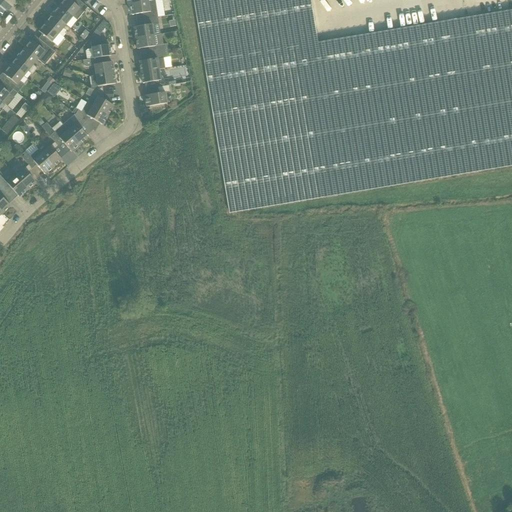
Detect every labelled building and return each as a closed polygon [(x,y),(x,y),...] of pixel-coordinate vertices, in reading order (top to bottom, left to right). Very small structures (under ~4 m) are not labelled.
[(87,8),(77,0),(69,0),(69,1),(68,0),(64,0),(59,7),(76,21),(87,8)] [(511,11),(318,44),(310,0),(193,0),(229,214),(511,166),(511,11)] [(157,18),(154,1),(130,4),(130,5),(131,15),(144,13),(145,20),(157,18)] [(76,21),(59,7),(52,15),(70,29),(76,21)] [(52,15),(45,23),(58,34),(63,28),(67,32),(70,29),(52,15)] [(153,36),(151,25),(158,24),(157,18),(145,20),(146,26),(133,28),(135,39),(153,36)] [(111,56),(109,45),(106,46),(105,40),(100,41),(99,35),(108,25),(103,21),(92,34),(96,38),(97,41),(90,42),(91,49),(87,50),(85,52),(86,60),(98,58),(111,56)] [(42,35),(38,39),(51,50),(55,45),(52,42),(58,34),(45,23),(38,32),(42,35)] [(80,37),(84,40),(89,34),(85,30),(80,37)] [(155,46),(153,36),(135,39),(137,50),(150,48),(151,54),(167,51),(166,44),(155,46)] [(54,53),(51,50),(38,39),(34,44),(31,41),(24,49),(37,60),(44,65),(54,53)] [(37,60),(24,49),(17,58),(34,72),(37,69),(33,65),(37,60)] [(164,69),(163,63),(163,59),(168,58),(167,51),(151,54),(152,60),(139,62),(140,73),(158,70),(164,69)] [(34,72),(17,58),(10,66),(23,77),(23,76),(28,72),(32,75),(34,72)] [(99,64),(98,58),(86,60),(82,61),(83,64),(84,65),(86,66),(94,65),(95,76),(113,73),(112,62),(99,64)] [(19,81),(23,77),(13,68),(10,66),(3,75),(7,78),(3,82),(17,94),(24,85),(19,81)] [(167,79),(160,80),(158,70),(140,73),(142,84),(155,82),(156,88),(168,86),(175,85),(175,81),(168,82),(167,79)] [(95,76),(90,77),(91,87),(90,90),(97,92),(103,92),(102,86),(115,84),(113,73),(95,76)] [(17,94),(3,82),(0,85),(0,101),(2,103),(6,106),(17,94)] [(55,84),(49,93),(55,97),(61,88),(55,84)] [(169,92),(168,86),(156,88),(157,88),(158,94),(144,96),(146,107),(166,104),(165,93),(169,92)] [(103,100),(103,92),(97,92),(88,89),(85,94),(90,97),(86,103),(92,106),(108,116),(113,106),(103,100)] [(22,119),(31,107),(25,103),(17,115),(22,119)] [(108,116),(92,106),(86,103),(81,112),(77,110),(75,115),(80,120),(85,123),(88,117),(102,125),(108,116)] [(79,128),(85,123),(80,120),(75,115),(74,116),(74,115),(62,125),(79,145),(88,138),(79,128)] [(14,126),(18,121),(12,116),(8,122),(14,126)] [(7,135),(14,126),(8,122),(1,130),(7,135)] [(79,145),(62,125),(53,133),(49,137),(54,143),(58,147),(62,143),(71,152),(79,145)] [(53,151),(58,147),(54,143),(41,154),(53,168),(62,161),(53,151)] [(53,168),(41,154),(37,150),(29,157),(25,152),(24,152),(16,144),(12,147),(28,166),(28,165),(31,169),(36,165),(45,175),(53,168)] [(27,173),(31,169),(28,165),(28,166),(15,177),(27,191),(35,183),(27,173)] [(27,191),(15,177),(6,184),(0,177),(0,186),(5,192),(10,188),(19,198),(27,191)] [(4,193),(5,192),(1,188),(0,186),(0,212),(2,214),(10,206),(0,197),(4,193)]
